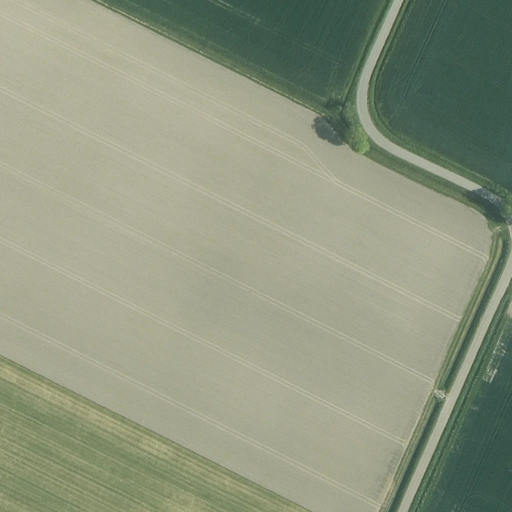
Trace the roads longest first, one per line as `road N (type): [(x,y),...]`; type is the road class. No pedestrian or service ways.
road 1 (tertiary): [(511,223),(491,197),(384,142),(366,121),(361,93),(397,0)]
road 2 (tertiary): [(402,511),(511,255)]
